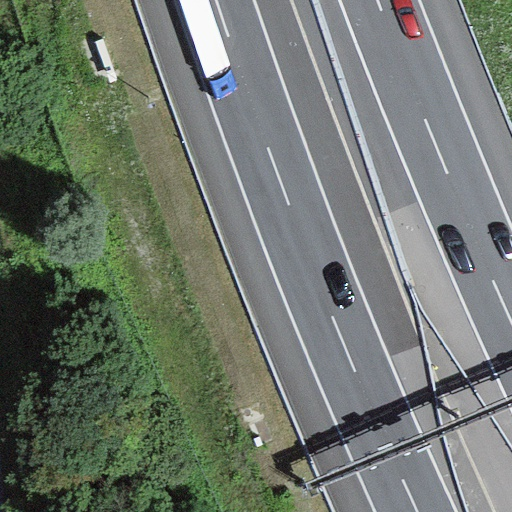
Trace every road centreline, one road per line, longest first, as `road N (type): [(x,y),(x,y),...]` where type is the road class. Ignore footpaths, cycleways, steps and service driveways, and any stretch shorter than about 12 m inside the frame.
road 1 (motorway): [(193,0),(257,195),(389,511)]
road 2 (motorway): [(511,315),(420,111),(381,0)]
